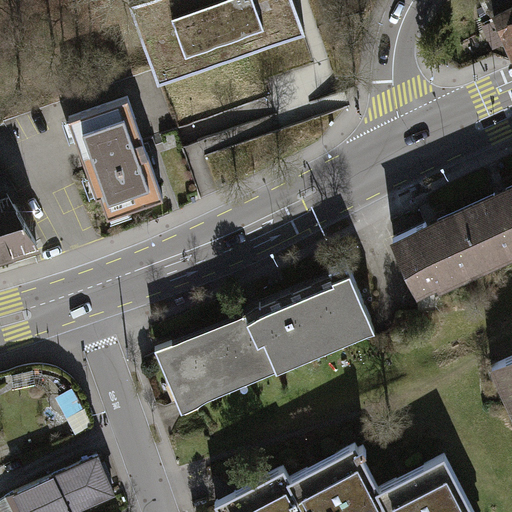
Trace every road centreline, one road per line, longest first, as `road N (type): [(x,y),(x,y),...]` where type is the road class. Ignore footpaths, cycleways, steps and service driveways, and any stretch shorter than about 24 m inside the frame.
road 1 (secondary): [(85,292),(226,240),(407,153)]
road 2 (residential): [(85,292),(162,511)]
road 3 (tertiary): [(414,0),(395,42),(392,74),(407,153)]
